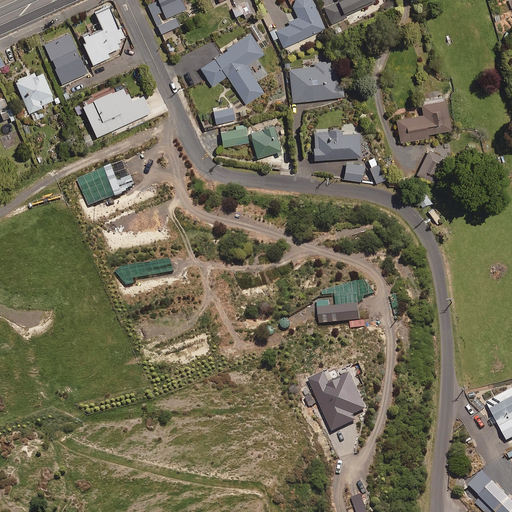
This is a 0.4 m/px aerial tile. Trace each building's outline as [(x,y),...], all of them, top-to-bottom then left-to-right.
[(147,4),(157,25),(162,23),(158,13),(161,11),(156,0),(147,4)] [(182,0),(158,0),(166,17),(186,8),(182,0)] [(325,28),(311,0),(294,0),(294,1),(293,5),(294,8),(298,17),(289,21),(290,24),(276,31),(284,47),(325,28)] [(323,0),(326,6),(324,6),(332,24),(346,18),(343,12),(370,0),(323,0)] [(251,12),(248,3),(232,8),(235,17),(251,12)] [(103,28),(84,36),(87,43),(84,44),(93,64),(110,57),(108,52),(119,47),(117,43),(121,41),(120,39),(125,36),(121,27),(119,28),(110,7),(96,13),(103,28)] [(162,23),(157,25),(161,34),(180,25),(176,16),(162,23)] [(87,72),(69,32),(43,44),(61,84),(87,72)] [(264,54),(251,33),(227,48),(228,50),(200,67),(212,85),(227,76),(245,104),(264,92),(247,64),(264,54)] [(337,85),(334,60),(313,62),(313,66),(289,69),(293,102),(344,97),(342,85),(337,85)] [(54,99),(43,73),(36,76),(34,72),(15,81),(28,113),(42,107),(41,105),(54,99)] [(131,101),(124,85),(82,105),(97,137),(151,112),(143,95),(131,101)] [(451,130),(446,98),(421,102),(423,114),(397,119),(400,142),(429,137),(429,133),(451,130)] [(235,120),(232,106),(213,109),(216,123),(235,120)] [(9,108),(0,112),(3,120),(9,117),(11,121),(14,119),(9,108)] [(250,132),(257,157),(277,151),(278,156),(282,155),(274,125),(250,132)] [(248,142),(246,128),(221,132),(223,146),(248,142)] [(360,133),(340,134),(340,130),(313,131),(314,159),(361,157),(360,133)] [(17,142),(12,132),(6,135),(11,145),(17,142)] [(446,159),(429,150),(417,175),(434,183),(446,159)] [(384,179),(376,157),(367,160),(376,183),(384,179)] [(364,165),(345,164),(344,179),(362,181),(364,165)] [(419,198),(421,206),(431,203),(428,195),(419,198)] [(442,220),(433,208),(428,211),(437,224),(442,220)] [(360,319),(358,304),(318,308),(320,323),(360,319)] [(329,383),(324,373),(309,380),(333,431),(356,420),(354,415),(367,409),(350,373),(329,383)] [(511,388),(486,402),(507,441),(511,437),(511,388)] [(511,511),(511,499),(482,470),(468,484),(481,497),(476,502),(485,511),(511,511)]
